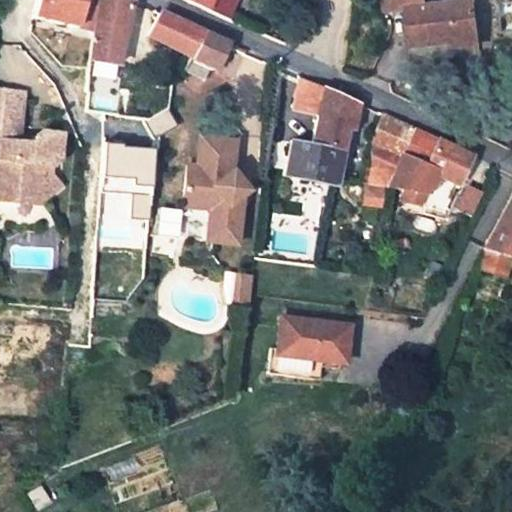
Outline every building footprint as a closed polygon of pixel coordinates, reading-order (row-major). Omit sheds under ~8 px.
[(97,0),(36,0),(32,18),(93,33),(97,0)] [(118,64),(131,2),(127,0),(97,0),(93,33),(89,59),(118,64)] [(183,0),(225,18),(231,0),(183,0)] [(478,45),(472,4),(424,9),(423,0),(382,0),(383,13),(405,11),(410,48),(454,43),(454,47),(478,45)] [(202,33),(160,15),(150,37),(189,58),(190,55),(202,33)] [(226,45),(202,33),(190,55),(214,68),(226,45)] [(299,78),(292,110),(317,116),(323,88),(299,78)] [(0,88),(0,200),(16,202),(31,190),(40,201),(59,185),(50,173),(50,166),(57,160),(60,133),(39,131),(31,137),(31,143),(18,141),(23,91),(0,88)] [(315,125),(311,145),(340,151),(345,130),(351,101),(323,88),(317,116),(315,125)] [(345,130),(352,132),(358,104),(351,101),(345,130)] [(317,116),(292,110),(290,120),(315,125),(317,116)] [(426,195),(435,175),(456,186),(470,157),(420,132),(381,114),(370,145),(401,158),(394,172),(387,188),(426,195)] [(233,168),(238,139),(203,133),(198,162),(188,160),(181,203),(210,208),(207,225),(213,225),(212,240),(237,243),(245,192),(240,185),(243,181),(233,168)] [(311,145),(292,141),(283,176),(294,178),(312,182),(333,186),(340,151),(311,145)] [(394,172),(367,167),(365,185),(387,188),(394,172)] [(292,189),(310,192),(312,182),(294,178),(292,189)] [(451,212),(468,218),(477,192),(460,186),(451,212)] [(31,190),(16,202),(36,205),(40,201),(31,190)] [(511,258),(511,255),(511,194),(482,250),(486,251),(511,258)] [(480,269),(505,276),(511,258),(486,251),(480,269)] [(232,304),(247,306),(251,273),(236,271),(232,304)] [(343,365),(348,326),(281,318),(277,348),(276,357),(319,362),(343,365)] [(268,374),(317,380),(319,362),(276,357),(277,348),(271,348),(268,374)] [(27,494),(37,511),(49,503),(40,487),(27,494)]
